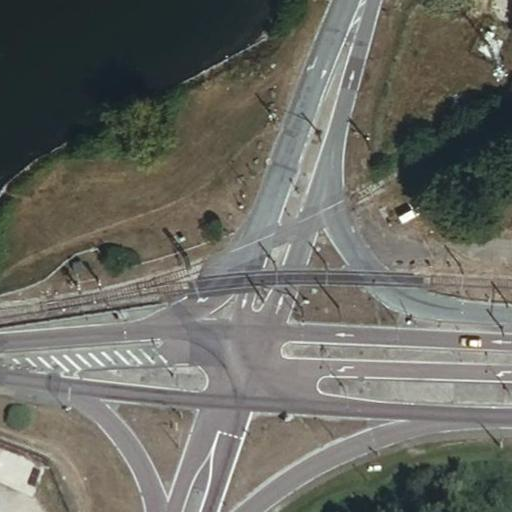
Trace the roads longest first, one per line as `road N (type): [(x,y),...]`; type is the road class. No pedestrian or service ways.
road 1 (secondary): [(345,0),(225,282),(191,309),(79,343)]
road 2 (tertiary): [(347,0),(260,244),(238,332)]
road 3 (secondary): [(511,317),(407,306),(350,248),(334,209),(332,138)]
road 4 (secondary): [(253,511),(344,451),(487,415)]
road 5 (secondary): [(511,373),(325,369),(267,376)]
road 6 (secondary): [(511,343),(267,332)]
road 7 (tertiary): [(267,332),(332,138)]
road 8 (secondary): [(309,404),(487,415)]
road 9 (tertiary): [(332,138),(371,0)]
road 10 (secondary): [(83,391),(144,469),(153,511)]
road 11 (secondary): [(83,391),(216,399)]
road 12 (unclassified): [(216,399),(171,511)]
